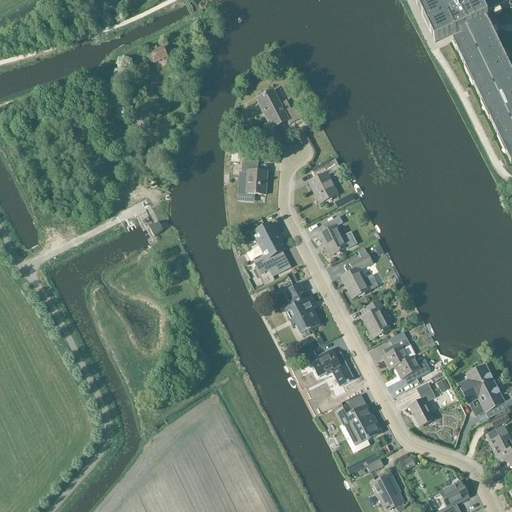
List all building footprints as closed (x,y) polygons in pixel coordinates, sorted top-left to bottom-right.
[(93,0),(89,0),(83,3),(91,21),(101,17),(93,0)] [(511,0),(427,0),(421,3),(439,42),(459,32),(462,38),(452,43),(453,43),(456,42),(460,51),(457,52),(465,69),(468,67),(477,85),(474,87),(481,104),(485,102),(493,120),(490,121),(498,138),(501,137),(510,155),(507,156),(511,165),(511,164),(511,72),(489,25),(486,20),(488,19),(487,17),(511,4),(511,0)] [(167,58),(163,48),(155,51),(154,49),(148,51),(153,64),(167,58)] [(136,69),(139,77),(150,72),(147,65),(136,69)] [(273,93),(257,101),(271,129),(287,121),(290,126),(297,122),(287,102),(280,106),(273,93)] [(142,135),(152,131),(147,119),(137,123),(142,135)] [(239,164),(240,153),(230,153),(229,163),(239,164)] [(340,170),(335,161),(312,173),(315,180),(309,183),(320,205),(338,196),(328,176),(340,170)] [(240,174),(239,186),(247,187),(246,195),(266,196),(267,173),(257,172),(257,163),(242,162),(241,174),(240,174)] [(337,227),(319,236),(330,257),(347,248),(348,250),(355,246),(350,236),(343,239),(337,227),(342,224),(339,218),(333,221),(337,227)] [(160,225),(149,227),(155,239),(163,231),(160,225)] [(271,225),(253,234),(265,256),(254,262),(261,275),(268,271),(272,278),(279,275),(274,265),(285,259),(282,253),(286,251),(281,240),(279,241),(271,225)] [(358,252),(361,259),(344,268),(348,275),(341,279),(352,300),(370,291),(370,290),(376,287),(371,277),(365,281),(360,271),(372,265),(364,249),(358,252)] [(296,317),(298,320),(305,334),(308,332),(308,333),(312,332),(311,331),(320,326),(310,305),(313,303),(310,297),(302,301),(300,296),(302,294),(298,285),(286,291),(293,306),(284,310),(290,321),(296,317)] [(272,287),(265,290),(268,296),(275,293),(272,287)] [(371,314),(362,319),(373,340),(390,331),(380,310),(383,308),(380,303),(369,309),(371,314)] [(389,371),(394,369),(394,368),(414,358),(415,357),(403,333),(396,336),(391,339),(388,341),(394,353),(383,359),(389,371)] [(337,361),(332,351),(310,362),(318,378),(332,371),(340,387),(353,380),(342,358),(337,361)] [(313,352),(306,356),(309,361),(316,357),(313,352)] [(394,368),(394,369),(401,381),(413,375),(416,380),(430,373),(424,361),(417,365),(414,358),(394,368)] [(469,381),(461,386),(470,404),(479,399),(489,420),(511,408),(511,400),(504,405),(487,372),(479,376),(476,372),(467,377),(469,381)] [(443,375),(430,381),(432,385),(445,378),(443,375)] [(445,380),(437,385),(442,393),(450,389),(445,380)] [(409,408),(419,428),(434,420),(426,404),(435,399),(427,384),(416,390),(422,401),(409,408)] [(375,423),(374,424),(366,408),(353,414),(349,407),(337,414),(344,427),(350,424),(356,436),(352,438),(357,446),(381,434),(375,423)] [(505,414),(490,422),(494,429),(509,421),(505,414)] [(486,437),(497,459),(500,458),(507,473),(511,470),(511,446),(503,429),(486,437)] [(376,455),(346,471),(349,477),(366,468),(379,461),(376,455)] [(400,462),(404,470),(415,465),(411,457),(400,462)] [(366,468),(369,474),(383,467),(379,461),(366,468)] [(391,476),(372,486),(385,511),(394,507),(396,511),(398,511),(404,509),(401,504),(403,503),(396,490),(398,490),(391,476)] [(439,511),(459,511),(455,504),(468,498),(460,483),(440,494),(447,508),(439,511)]
